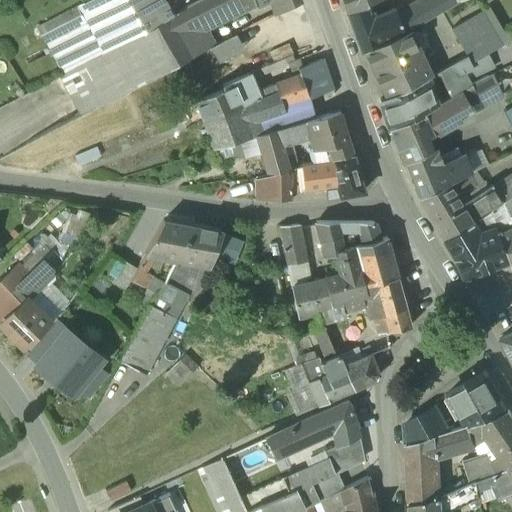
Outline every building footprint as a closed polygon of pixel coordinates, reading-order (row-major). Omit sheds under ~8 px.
[(144,33),(126,0),(89,0),(78,6),(84,18),(97,43),(104,55),(144,33)] [(168,5),(165,0),(126,0),(144,33),(174,16),(168,5)] [(204,0),(195,5),(188,9),(174,16),(144,33),(153,49),(196,25),(198,24),(236,5),(233,0),(204,0)] [(177,0),(168,5),(174,16),(188,9),(183,0),(177,0)] [(192,0),(183,0),(188,9),(195,5),(192,0)] [(233,0),(236,5),(245,0),(253,0),(256,6),(268,0),(269,0),(277,15),(301,2),(300,0),(233,0)] [(343,0),(348,11),(365,5),(365,4),(375,0),(343,0)] [(458,0),(430,0),(398,19),(403,32),(404,32),(439,11),(459,1),(458,0)] [(394,11),(370,20),(365,5),(348,11),(363,53),(366,52),(405,34),(404,32),(403,32),(398,19),(394,11)] [(78,6),(37,27),(44,40),(84,18),(78,6)] [(483,11),(451,29),(467,57),(468,56),(472,63),(502,46),(483,11)] [(196,25),(153,49),(166,73),(211,49),(198,24),(196,25)] [(405,34),(366,52),(388,99),(408,89),(409,89),(428,79),(431,77),(410,32),(405,34)] [(63,76),(62,77),(82,118),(166,73),(153,49),(144,33),(63,76)] [(216,48),(223,63),(251,50),(244,34),(216,48)] [(97,43),(57,64),(63,76),(104,55),(97,43)] [(467,57),(441,72),(454,96),(457,94),(456,93),(470,85),(463,72),(472,67),(467,57)] [(249,75),(223,87),(224,91),(197,103),(204,122),(205,122),(227,113),(222,100),(235,94),(254,86),(252,81),(249,75)] [(301,76),(278,85),(280,91),(279,92),(284,107),(309,98),(301,76)] [(488,76),(475,83),(470,85),(456,93),(457,94),(466,109),(453,117),(456,123),(498,98),(488,76)] [(409,89),(408,89),(388,99),(381,102),(380,102),(390,132),(391,131),(390,131),(421,118),(422,117),(422,115),(437,106),(428,79),(409,89)] [(278,85),(257,93),(259,99),(279,92),(280,91),(278,85)] [(254,86),(235,94),(222,100),(227,113),(241,106),(259,99),(257,93),(254,86)] [(279,92),(259,99),(241,106),(248,124),(285,111),(284,107),(279,92)] [(437,106),(422,115),(422,117),(421,118),(431,135),(437,132),(438,134),(456,123),(453,117),(466,109),(457,94),(454,96),(437,106)] [(227,113),(205,122),(214,149),(228,145),(240,142),(252,138),(248,124),(241,106),(227,113)] [(340,113),(305,122),(305,123),(309,138),(313,151),(329,148),(333,161),(354,156),(340,113)] [(421,118),(390,131),(391,131),(399,150),(431,135),(421,118)] [(305,123),(287,128),(291,144),(309,138),(305,123)] [(287,128),(252,138),(240,142),(244,157),(282,147),(291,144),(287,128)] [(399,150),(405,164),(434,151),(428,137),(399,150)] [(240,142),(228,145),(238,181),(251,180),(244,157),(240,142)] [(282,147),(244,157),(251,180),(256,179),(288,171),(282,147)] [(434,151),(405,164),(420,197),(448,185),(469,175),(460,154),(440,164),(434,151)] [(354,156),(333,161),(333,162),(337,185),(337,186),(341,197),(364,193),(354,156)] [(333,162),(302,167),(305,191),(337,186),(337,185),(333,162)] [(302,167),(290,171),(291,193),(305,191),(302,167)] [(288,171),(256,179),(256,201),(291,200),(291,193),(290,171),(288,171)] [(511,178),(494,190),(502,203),(511,196),(511,178)] [(448,185),(420,197),(426,212),(443,241),(445,240),(471,223),(464,211),(454,196),(448,185)] [(494,190),(464,211),(471,223),(502,203),(494,190)] [(511,196),(502,203),(511,221),(511,220),(511,196)] [(164,222),(146,252),(170,258),(177,260),(195,227),(164,222)] [(374,223),(316,223),(321,242),(340,238),(360,232),(364,244),(379,240),(374,223)] [(480,235),(471,223),(445,240),(455,257),(464,278),(508,260),(497,233),(495,229),(480,235)] [(299,226),(279,228),(288,266),(305,263),(299,226)] [(511,226),(497,233),(508,260),(511,268),(511,267),(511,226)] [(223,231),(195,227),(177,260),(193,263),(210,266),(223,231)] [(240,241),(224,234),(215,258),(232,263),(240,241)] [(340,238),(321,242),(324,257),(334,254),(344,251),(340,238)] [(364,244),(354,247),(360,271),(364,286),(397,279),(387,238),(379,240),(364,244)] [(344,251),(334,254),(340,276),(360,271),(354,247),(344,251)] [(52,273),(65,261),(55,250),(42,262),(52,273)] [(177,260),(170,258),(164,268),(171,271),(177,260)] [(182,292),(193,263),(177,260),(171,271),(182,276),(175,288),(165,283),(154,294),(149,304),(176,318),(188,296),(182,292)] [(28,276),(0,302),(0,316),(3,320),(9,314),(10,315),(13,311),(27,299),(28,300),(41,287),(45,283),(44,282),(52,273),(42,262),(28,276)] [(17,265),(0,281),(0,302),(28,276),(17,265)] [(137,268),(130,280),(144,288),(150,275),(137,268)] [(182,276),(171,271),(166,281),(165,283),(175,288),(182,276)] [(360,271),(340,276),(325,280),(328,292),(332,306),(338,304),(338,302),(362,296),(366,295),(364,286),(360,271)] [(155,276),(147,290),(154,294),(165,283),(166,281),(155,276)] [(397,279),(364,286),(366,295),(362,296),(365,307),(366,312),(368,311),(370,320),(378,318),(381,331),(388,329),(389,333),(410,327),(397,279)] [(325,280),(309,284),(312,296),(328,292),(325,280)] [(309,284),(292,288),(299,319),(316,314),(315,311),(312,296),(309,284)] [(63,309),(41,287),(28,300),(48,321),(47,322),(51,325),(63,309)] [(362,296),(338,302),(343,312),(365,307),(362,296)] [(27,299),(13,311),(10,315),(9,314),(3,320),(0,323),(0,324),(12,337),(11,340),(16,345),(19,345),(22,347),(47,322),(48,321),(28,300),(27,299)] [(338,304),(315,311),(316,314),(321,325),(344,317),(343,312),(338,302),(338,304)] [(176,318),(149,304),(119,361),(146,375),(176,318)] [(41,362),(66,330),(54,321),(29,353),(41,362)] [(47,322),(22,347),(28,354),(29,353),(51,325),(47,322)] [(312,328),(326,360),(336,356),(324,324),(312,328)] [(73,396),(102,359),(66,330),(41,362),(37,367),(73,396)] [(511,333),(500,339),(511,360),(511,333)] [(378,376),(372,354),(344,366),(344,367),(355,390),(378,376)] [(326,360),(320,362),(326,376),(344,367),(344,366),(339,355),(336,356),(326,360)] [(308,384),(326,376),(320,362),(319,359),(300,365),(308,384)] [(326,376),(308,384),(319,407),(355,390),(344,367),(326,376)] [(484,373),(449,392),(469,427),(481,423),(507,413),(484,373)] [(347,401),(292,427),(300,446),(334,431),(339,445),(359,436),(355,421),(347,401)] [(435,408),(405,425),(407,445),(449,433),(435,408)] [(507,413),(481,423),(489,436),(504,457),(511,453),(511,416),(509,412),(507,413)] [(481,423),(469,427),(474,443),(489,436),(481,423)] [(292,427),(264,439),(276,466),(285,462),(281,454),(300,446),(292,427)] [(449,433),(407,445),(409,486),(438,479),(438,457),(475,446),(474,443),(469,427),(449,433)] [(333,473),(364,459),(359,436),(339,445),(324,451),(330,465),(333,473)] [(511,453),(504,457),(492,462),(498,474),(509,468),(509,467),(511,465),(511,453)] [(492,462),(490,455),(465,463),(471,483),(477,482),(498,474),(492,462)] [(244,511),(221,459),(199,469),(218,511),(244,511)] [(330,465),(296,480),(300,488),(333,473),(330,465)] [(511,474),(509,468),(498,474),(500,484),(504,495),(511,491),(511,474)] [(291,492),(300,509),(318,501),(315,494),(328,488),(331,494),(340,490),(333,473),(300,488),(291,492)] [(498,474),(477,482),(479,492),(492,487),(500,484),(498,474)] [(368,477),(340,490),(345,509),(373,498),(368,477)] [(438,479),(409,486),(410,505),(439,497),(437,485),(438,485),(438,479)] [(296,480),(285,485),(288,493),(291,492),(300,488),(296,480)] [(439,497),(441,511),(448,511),(479,498),(479,492),(477,482),(471,483),(439,497)] [(130,491),(127,483),(107,492),(110,500),(130,491)] [(500,484),(492,487),(496,498),(504,495),(500,484)] [(328,488),(315,494),(318,501),(320,500),(331,494),(328,488)] [(374,511),(374,502),(350,511),(346,511),(345,509),(340,490),(331,494),(320,500),(325,511),(326,511),(330,511),(329,511),(374,511)] [(143,504),(124,511),(174,511),(177,511),(169,492),(143,504)] [(288,493),(263,504),(266,511),(294,511),(300,509),(291,492),(288,493)] [(139,496),(107,511),(124,511),(143,504),(139,496)] [(441,511),(439,497),(410,505),(409,511),(441,511)] [(373,498),(345,509),(346,511),(350,511),(374,502),(373,498)]
